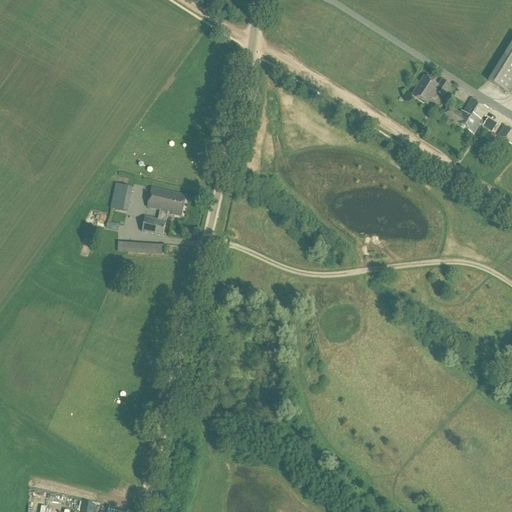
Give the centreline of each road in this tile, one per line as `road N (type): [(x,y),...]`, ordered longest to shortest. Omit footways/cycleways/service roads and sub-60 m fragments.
road 1 (unclassified): [(146,511),(257,0)]
road 2 (track): [(511,209),(252,44)]
